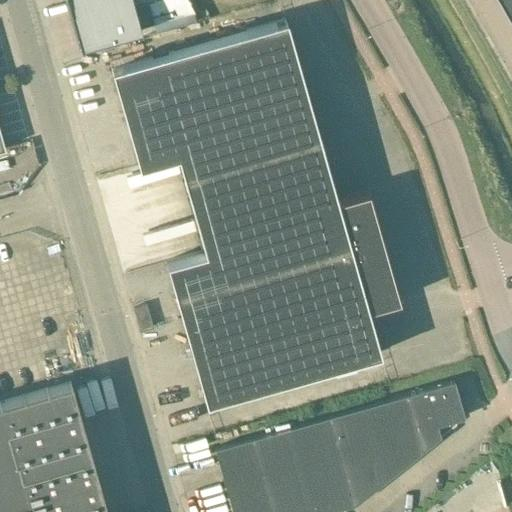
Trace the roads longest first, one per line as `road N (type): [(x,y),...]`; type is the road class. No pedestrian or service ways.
road 1 (unclassified): [(167,511),(21,0)]
road 2 (unclassified): [(366,0),(438,124),(511,344)]
